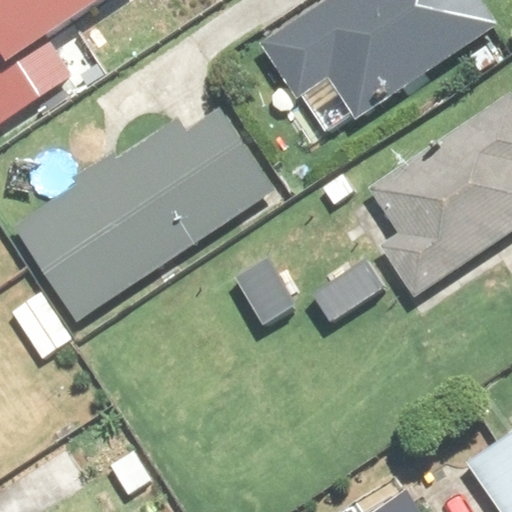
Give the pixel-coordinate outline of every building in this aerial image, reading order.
[(369,123),(510,34),(488,0),(347,0),(270,50),(302,101),(339,77),(369,123)] [(511,105),(375,194),(402,235),(373,253),(416,320),(511,257),(511,105)] [(131,153),(82,185),(91,199),(32,238),(93,329),(287,200),(227,109),(140,167),(131,153)] [(52,297),(17,319),(48,369),(83,347),(52,297)] [(122,423),(48,471),(68,503),(117,471),(138,504),(164,487),(122,423)] [(511,511),(511,445),(473,474),(500,511),(511,511)] [(430,511),(421,499),(403,511),(430,511)]
